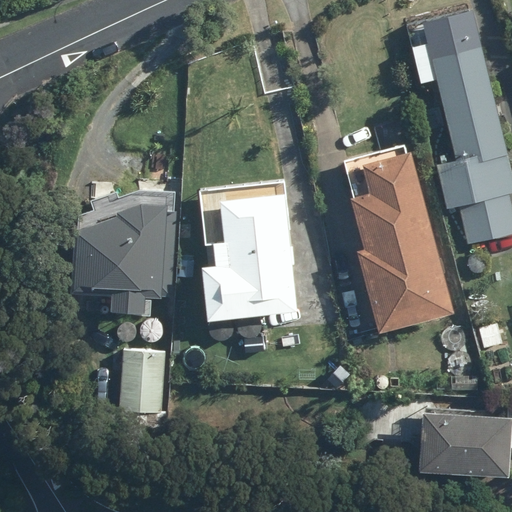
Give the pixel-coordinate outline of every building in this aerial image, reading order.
[(438,54),(461,156),(442,161),(452,205),(463,202),(472,240),(511,231),(511,193),(511,191),(511,158),(486,43),(438,54)] [(459,307),(416,147),(411,149),(409,141),(347,158),(370,245),(363,247),(385,327),(459,307)] [(170,146),(152,145),(150,186),(167,187),(170,146)] [(302,307),(291,190),(227,196),(231,238),(221,239),(222,261),(208,262),(214,315),(302,307)] [(83,218),(79,280),(118,282),(117,299),(145,301),(146,288),(170,290),(175,207),(168,207),(169,197),(145,195),(121,202),(120,209),(83,218)] [(482,326),(488,346),(505,341),(499,321),(482,326)] [(127,347),(124,408),(163,410),(167,349),(127,347)] [(176,362),(175,374),(184,375),(186,363),(176,362)] [(427,466),(511,471),(511,410),(511,412),(430,407),(427,466)]
